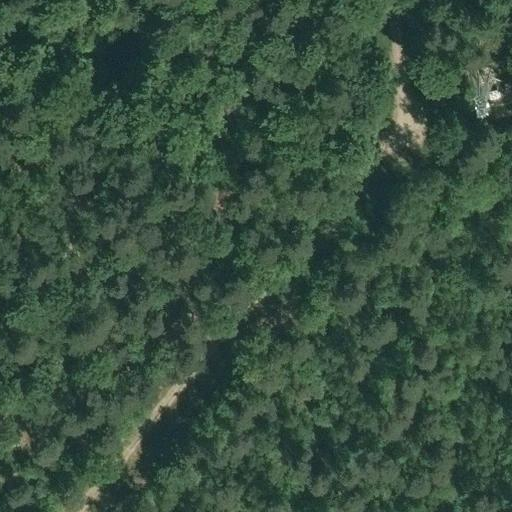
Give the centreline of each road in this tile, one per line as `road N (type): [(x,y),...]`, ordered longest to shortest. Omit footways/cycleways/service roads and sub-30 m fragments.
road 1 (track): [(65,511),(349,184)]
road 2 (track): [(395,0),(401,123)]
